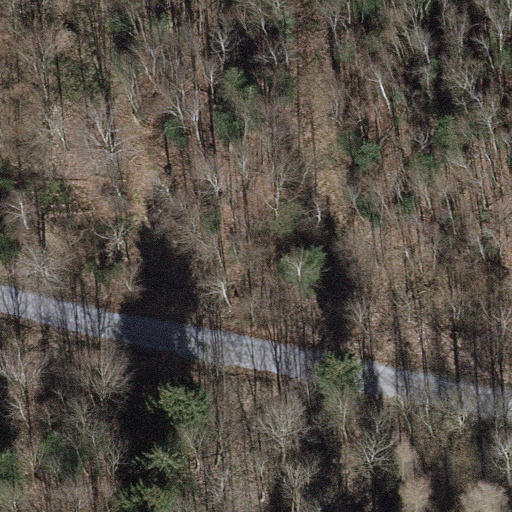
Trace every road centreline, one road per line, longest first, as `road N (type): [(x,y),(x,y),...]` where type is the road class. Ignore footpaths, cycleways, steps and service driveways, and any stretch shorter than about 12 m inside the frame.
road 1 (track): [(0,298),(511,405)]
road 2 (track): [(365,379),(382,426),(433,511)]
